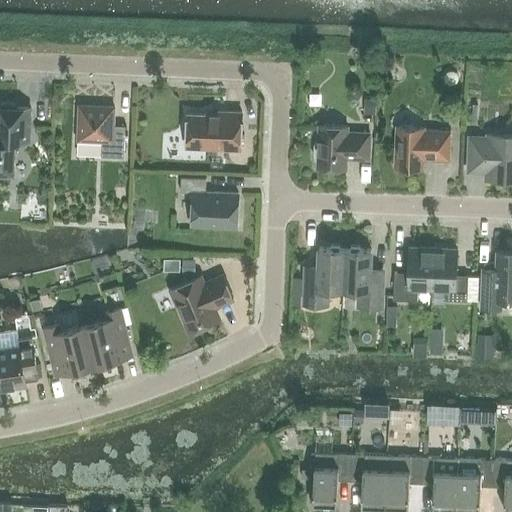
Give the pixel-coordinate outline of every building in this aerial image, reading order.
[(0,175),(13,176),(15,139),(29,140),(30,107),(16,106),(16,102),(0,101),(0,175)] [(79,105),(77,140),(101,141),(101,155),(124,156),(125,132),(113,132),(114,106),(79,105)] [(187,112),(186,147),(240,149),(241,111),(219,111),(219,113),(187,112)] [(314,144),(313,156),(316,159),(317,159),(317,167),(346,169),(346,158),(368,159),(369,133),(347,132),(347,125),(319,124),(318,141),(317,141),(314,144)] [(396,126),(394,167),(423,168),(423,155),(429,155),(429,158),(449,159),(450,131),(424,130),(424,127),(396,126)] [(469,136),(468,171),(486,171),(486,178),(511,179),(511,134),(488,133),(487,137),(469,136)] [(347,192),(361,191),(360,167),(346,168),(347,192)] [(237,226),(238,193),(205,191),(206,178),(181,177),(180,191),(192,192),(191,224),(237,226)] [(343,289),(345,248),(341,248),(339,244),(331,244),(329,247),(319,247),(318,266),(305,266),(303,304),(328,305),(329,288),(343,289)] [(345,248),(343,289),(358,289),(357,306),(381,307),(382,269),(370,268),(371,249),(361,248),(359,245),(351,244),(349,248),(345,248)] [(431,289),(433,248),(409,247),(408,272),(394,271),(393,299),(417,300),(417,288),(431,289)] [(433,248),(431,289),(445,289),(445,299),(467,300),(468,274),(456,274),(457,249),(433,248)] [(511,298),(511,250),(497,250),(496,268),(482,268),(481,308),(501,309),(501,298),(511,298)] [(170,288),(189,331),(219,318),(214,307),(233,298),(223,275),(204,283),(200,275),(170,288)] [(84,324),(94,364),(132,354),(120,308),(105,312),(107,319),(84,324)] [(94,364),(84,324),(61,330),(59,323),(44,327),(55,374),(94,364)] [(494,332),(476,332),(476,357),(494,358),(494,332)] [(0,348),(0,374),(2,388),(17,386),(17,382),(38,379),(32,336),(18,338),(19,345),(0,348)] [(496,409),(459,408),(459,423),(496,424),(496,409)] [(313,503),(337,504),(338,479),(350,480),(351,453),(315,451),(315,452),(312,452),(311,465),(309,465),(309,466),(314,466),(313,484),(310,484),(309,500),(313,500),(313,503)] [(385,506),(387,454),(351,453),(350,480),(362,480),(361,505),(385,506)] [(421,483),(422,455),(387,454),(385,506),(408,507),(409,482),(421,483)] [(458,457),(422,455),(421,483),(433,483),(432,508),(456,509),(458,457)] [(494,458),(458,457),(456,509),(479,510),(480,485),(493,486),(494,458)] [(511,510),(511,459),(494,458),(493,486),(505,486),(504,511),(511,510)]
